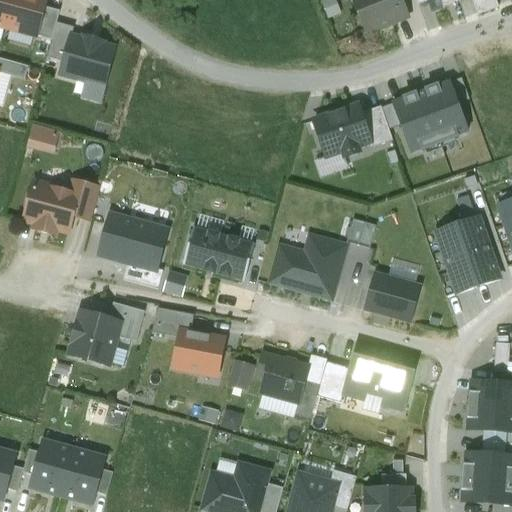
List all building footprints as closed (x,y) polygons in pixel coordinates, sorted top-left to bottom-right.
[(0,0),(0,26),(7,29),(15,0),(0,0)] [(15,0),(7,29),(36,37),(44,7),(46,0),(15,0)] [(400,0),(353,0),(367,34),(408,17),(400,0)] [(464,0),(428,0),(433,12),(464,0)] [(44,7),(36,37),(52,41),(60,12),(44,7)] [(68,49),(65,63),(61,75),(86,82),(104,86),(114,50),(100,46),(101,43),(86,39),(85,42),(71,38),(68,49)] [(47,58),(65,63),(68,49),(51,45),(47,58)] [(462,79),(450,83),(458,105),(470,101),(462,79)] [(104,86),(86,82),(82,97),(102,103),(106,87),(104,86)] [(393,104),(401,126),(410,153),(468,133),(458,105),(450,83),(438,87),(437,84),(403,96),(404,100),(393,104)] [(393,104),(381,109),(389,130),(401,126),(393,104)] [(370,143),(360,115),(357,106),(314,122),(327,157),(342,152),(344,158),(360,153),(358,147),(368,143),(370,143)] [(381,107),(360,115),(370,143),(368,143),(370,149),(393,141),(389,130),(381,109),(381,107)] [(30,142),(39,145),(43,131),(33,128),(30,142)] [(43,131),(39,145),(55,149),(58,135),(43,131)] [(72,217),(77,218),(85,187),(75,184),(72,195),(54,190),(51,191),(51,193),(34,188),(32,193),(28,196),(25,208),(27,212),(25,219),(25,221),(26,221),(39,224),(38,227),(53,232),(54,229),(67,232),(68,233),(69,231),(72,217)] [(85,187),(77,218),(91,222),(100,190),(85,187)] [(457,201),(465,224),(476,220),(468,197),(457,201)] [(511,203),(500,207),(507,228),(511,225),(511,203)] [(100,255),(157,271),(168,231),(111,216),(100,255)] [(437,234),(444,254),(485,240),(478,219),(476,220),(465,224),(437,234)] [(364,224),(353,221),(347,244),(358,247),(364,224)] [(376,227),(364,224),(358,247),(370,250),(376,227)] [(193,227),(182,266),(244,283),(254,244),(193,227)] [(311,238),(306,255),(281,248),(271,283),(331,300),(345,248),(311,238)] [(492,259),(485,240),(444,254),(451,274),(492,259)] [(499,280),(492,259),(451,274),(456,288),(458,294),(499,280)] [(444,292),(456,288),(451,274),(439,277),(444,292)] [(420,289),(375,277),(366,310),(410,322),(420,289)] [(113,304),(109,321),(119,324),(116,336),(137,342),(145,313),(113,304)] [(152,333),(179,339),(180,333),(191,334),(194,316),(158,310),(152,333)] [(119,324),(109,321),(83,314),(79,328),(75,327),(71,339),(75,340),(71,356),(107,366),(116,336),(119,324)] [(180,333),(179,339),(174,369),(201,374),(217,377),(219,369),(224,341),(191,334),(180,333)] [(510,346),(496,345),(494,373),(508,374),(510,346)] [(262,394),(298,404),(305,381),(308,368),(263,356),(257,377),(266,379),(262,394)] [(342,397),(343,397),(364,403),(367,395),(383,400),(381,407),(404,414),(414,375),(394,369),(395,367),(373,361),(372,363),(352,358),(349,370),(342,397)] [(252,368),(235,363),(228,386),(246,391),(252,368)] [(341,404),(343,397),(342,397),(349,370),(326,363),(317,397),(341,404)] [(302,405),(300,404),(296,414),(311,418),(320,385),(309,382),(302,405)] [(469,394),(468,407),(511,409),(511,385),(472,383),(471,394),(469,394)] [(511,409),(468,407),(467,419),(469,420),(468,431),(507,434),(511,434),(511,409)] [(74,452),(44,443),(41,454),(34,477),(31,489),(62,497),(74,452)] [(29,451),(24,470),(23,474),(34,477),(41,454),(29,451)] [(16,456),(0,452),(0,501),(3,502),(7,490),(13,467),(16,456)] [(104,460),(74,452),(62,497),(92,505),(95,494),(101,471),(104,460)] [(464,465),(462,478),(511,481),(511,458),(506,457),(466,455),(465,465),(464,465)] [(403,462),(393,462),(393,477),(403,476),(403,462)] [(258,511),(266,484),(269,474),(240,465),(235,481),(213,475),(202,511),(206,511),(258,511)] [(24,470),(13,467),(7,490),(18,493),(23,474),(24,470)] [(101,471),(95,494),(107,497),(113,474),(101,471)] [(339,486),(332,508),(345,511),(346,511),(356,478),(334,472),(331,483),(339,486)] [(298,474),(288,511),(331,511),(332,508),(339,486),(331,483),(298,474)] [(511,481),(462,478),(462,492),(464,492),(463,502),(511,506),(511,481)] [(266,484),(258,511),(276,511),(283,489),(266,484)] [(382,491),(366,491),(365,511),(414,511),(414,501),(411,501),(410,490),(406,490),(382,491)]
